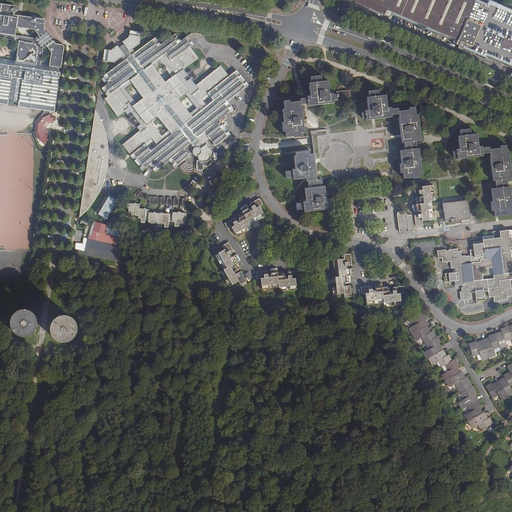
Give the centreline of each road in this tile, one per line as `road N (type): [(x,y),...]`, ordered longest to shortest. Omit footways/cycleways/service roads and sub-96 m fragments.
road 1 (residential): [(453,325),(397,261),(299,229),(262,189)]
road 2 (tertiary): [(300,34),(511,116)]
road 3 (tertiary): [(511,100),(325,25)]
road 4 (tertiary): [(118,0),(300,34)]
road 5 (track): [(17,511),(42,333)]
road 6 (residential): [(262,189),(256,132),(300,34)]
road 7 (residential): [(262,189),(228,210),(220,228),(248,268),(291,264)]
road 8 (tertiary): [(306,22),(165,0)]
road 9 (unknown): [(235,137),(250,96),(248,73),(194,39)]
road 10 (unknown): [(220,157),(188,186),(169,190),(113,172)]
